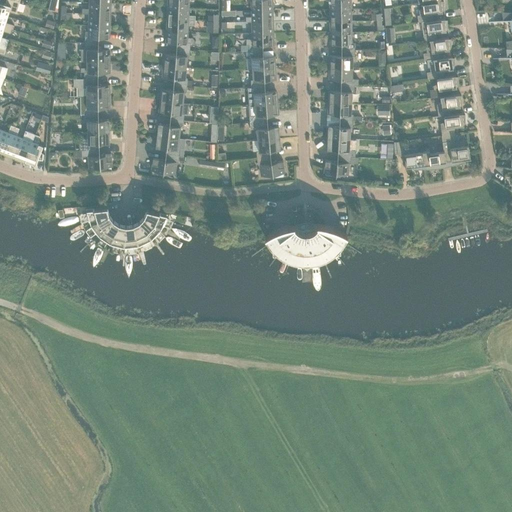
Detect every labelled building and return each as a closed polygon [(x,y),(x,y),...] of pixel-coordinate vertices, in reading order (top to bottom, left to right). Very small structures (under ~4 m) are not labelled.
[(16,12),(19,2),(11,0),(5,0),(5,4),(0,2),(0,13),(7,16),(9,10),(16,12)] [(50,0),(48,9),(55,11),(57,11),(58,0),(50,0)] [(168,0),(168,7),(188,8),(188,0),(168,0)] [(251,0),(251,10),(272,10),(271,0),(251,0)] [(330,0),(330,9),(351,9),(350,0),(330,0)] [(433,20),(433,13),(442,12),(442,10),(443,10),(443,1),(441,1),(440,0),(436,0),(422,2),(423,8),(419,9),(419,15),(417,15),(418,22),(421,21),(433,20)] [(109,14),(110,3),(89,2),(89,13),(109,14)] [(188,15),(188,8),(168,7),(167,19),(195,20),(195,15),(188,15)] [(330,20),(351,20),(351,9),(330,9),(330,20)] [(251,21),(272,21),(272,10),(251,10),(251,16),(245,17),(245,22),(252,22),(251,21)] [(511,11),(501,12),(503,20),(489,22),(489,23),(509,20),(511,30),(511,29),(511,11)] [(6,22),(7,16),(0,13),(0,25),(11,29),(13,24),(6,22)] [(109,26),(109,14),(89,13),(88,25),(109,26)] [(433,20),(421,21),(424,40),(429,40),(436,39),(436,38),(436,32),(445,31),(446,31),(446,29),(447,29),(447,20),(444,20),(444,19),(445,19),(445,18),(433,20)] [(53,28),(55,21),(47,19),(45,26),(53,28)] [(195,25),(195,20),(167,19),(167,30),(187,31),(188,24),(195,25)] [(330,32),(351,32),(351,20),(330,20),(330,32)] [(252,33),(272,32),(272,21),(251,21),(252,22),(252,33)] [(218,33),(218,22),(208,22),(208,32),(218,33)] [(10,33),(11,29),(0,25),(0,36),(1,37),(3,31),(10,33)] [(108,37),(109,26),(88,25),(88,31),(85,31),(84,43),(98,43),(98,37),(108,37)] [(187,37),(187,31),(167,30),(166,42),(176,42),(176,48),(190,49),(190,45),(194,45),(194,40),(192,37),(187,37)] [(249,51),(263,50),(262,44),(272,44),(272,32),(252,33),(252,38),(246,39),(246,45),(249,45),(249,51)] [(341,49),(355,49),(355,43),(351,43),(351,32),(330,32),(331,44),(341,43),(341,49)] [(440,57),(440,51),(449,50),(449,48),(450,48),(450,39),(448,39),(448,37),(436,38),(436,39),(429,40),(430,46),(426,47),(426,52),(423,53),(424,60),(432,59),(440,57)] [(50,48),(52,42),(43,39),(41,46),(50,48)] [(98,49),(98,43),(84,43),(84,49),(80,49),(80,60),(87,61),(109,61),(109,49),(98,49)] [(189,56),(190,49),(176,48),(175,54),(165,53),(164,65),(186,67),(187,56),(189,56)] [(507,57),(492,58),(493,59),(511,56),(511,48),(506,48),(507,57)] [(330,67),(352,67),(352,61),(356,61),(356,55),(355,55),(355,49),(341,49),(341,55),(330,55),(330,67)] [(49,60),(52,53),(43,50),(41,57),(49,60)] [(252,69),(274,67),(274,56),(263,56),(263,50),(249,51),(249,58),(252,58),(252,69)] [(443,76),(443,70),(452,68),(452,69),(453,69),(453,67),(454,67),(454,58),(451,58),(451,56),(452,56),(440,57),(432,59),(433,59),(434,65),(429,66),(430,71),(426,72),(427,79),(436,77),(443,76)] [(49,74),(52,65),(37,61),(35,70),(49,74)] [(109,73),(109,61),(87,61),(87,67),(80,67),(80,72),(84,72),(84,78),(98,78),(98,72),(109,73)] [(185,78),(186,67),(164,65),(163,77),(174,78),(173,84),(187,85),(187,78),(185,78)] [(251,87),(264,86),(264,80),(275,79),(274,67),(252,69),(253,80),(250,80),(251,87)] [(352,79),(352,67),(330,67),(330,79),(340,79),(340,85),(354,85),(358,85),(358,79),(352,79)] [(447,95),(447,89),(456,87),(456,88),(456,87),(456,86),(458,86),(458,77),(455,77),(455,75),(443,76),(436,77),(436,78),(437,78),(437,84),(433,85),(433,89),(429,89),(430,98),(439,96),(447,95)] [(109,84),(98,84),(98,78),(84,78),(74,78),(74,88),(77,88),(77,96),(87,96),(109,96),(109,84)] [(186,92),(187,85),(173,84),(172,89),(162,88),(160,100),(183,102),(184,91),(186,92)] [(511,84),(510,85),(510,93),(496,94),(511,93),(511,84)] [(354,92),(354,85),(340,85),(340,91),(329,90),(329,102),(351,103),(351,92),(354,92)] [(249,105),(277,103),(276,91),(265,91),(264,86),(251,87),(248,87),(248,100),(249,105)] [(392,101),(402,100),(401,91),(391,93),(392,101)] [(439,97),(440,97),(441,103),(436,104),(438,116),(443,115),(451,114),(451,107),(459,106),(460,106),(460,105),(461,105),(461,95),(458,95),(458,94),(459,94),(459,93),(447,95),(439,96),(439,97)] [(84,114),(98,114),(98,108),(109,108),(109,96),(87,96),(87,107),(84,107),(84,114)] [(181,113),(183,102),(160,100),(159,112),(170,113),(169,119),(183,120),(184,114),(181,113)] [(351,114),(351,103),(329,102),(328,114),(339,114),(339,120),(353,121),(353,114),(351,114)] [(45,112),(48,106),(41,103),(39,109),(45,112)] [(267,121),(267,115),(278,115),(277,103),(249,105),(249,122),(267,121)] [(211,106),(209,122),(217,123),(217,107),(211,106)] [(38,122),(41,114),(35,112),(32,120),(38,122)] [(454,133),(455,133),(454,133),(454,126),(463,125),(464,125),(463,123),(465,123),(465,114),(462,114),(462,113),(462,112),(451,114),(443,115),(443,116),(444,116),(445,121),(440,123),(442,135),(454,133)] [(87,132),(109,131),(109,119),(104,119),(98,120),(98,114),(84,114),(85,121),(87,121),(87,132)] [(182,127),(183,120),(169,119),(169,125),(163,124),(164,124),(158,123),(157,135),(179,138),(180,127),(182,127)] [(352,127),(353,121),(339,120),(339,126),(333,126),(333,125),(328,125),(327,137),(349,138),(350,127),(352,127)] [(257,140),(279,138),(278,126),(273,126),(268,127),(267,121),(249,122),(250,129),(256,129),(257,140)] [(383,135),(390,134),(389,124),(382,125),(383,135)] [(0,148),(6,151),(15,127),(11,125),(8,132),(2,130),(0,135),(0,148)] [(16,155),(22,137),(17,135),(19,128),(15,127),(6,151),(16,155)] [(85,150),(99,149),(99,143),(104,143),(110,143),(109,131),(87,132),(87,137),(83,137),(82,139),(82,143),(79,143),(79,150),(76,150),(85,150)] [(26,159),(35,134),(31,133),(28,140),(22,137),(16,155),(25,158),(26,159)] [(454,147),(454,133),(442,135),(441,135),(443,149),(450,148),(452,161),(451,161),(452,165),(456,164),(459,163),(463,161),(463,159),(471,158),(470,158),(468,145),(454,147)] [(26,159),(25,158),(24,161),(35,165),(38,159),(42,159),(43,152),(40,152),(43,145),(37,143),(40,136),(35,134),(26,159)] [(178,144),(179,138),(157,135),(155,147),(161,148),(161,147),(166,148),(165,154),(179,156),(183,156),(184,145),(178,144)] [(349,150),(349,138),(327,137),(327,149),(332,149),(337,150),(337,155),(351,157),(355,157),(355,150),(349,150)] [(257,158),(270,156),(270,150),(275,150),(281,150),(279,138),(257,140),(258,151),(256,151),(257,158)] [(424,168),(422,151),(418,152),(417,147),(404,149),(403,140),(396,141),(398,156),(398,155),(404,155),(405,166),(405,167),(413,166),(413,168),(417,168),(420,169),(424,168)] [(447,166),(452,165),(451,161),(452,161),(450,148),(443,149),(443,151),(429,153),(429,150),(422,151),(424,168),(429,168),(434,168),(438,167),(443,167),(447,166)] [(85,150),(76,150),(76,157),(88,156),(89,168),(100,167),(100,171),(111,170),(110,154),(99,155),(99,149),(85,150)] [(178,163),(179,156),(165,154),(164,160),(154,158),(151,174),(163,176),(163,172),(174,174),(175,162),(178,163)] [(350,163),(351,157),(337,155),(337,161),(326,160),(324,176),(335,177),(335,178),(336,178),(336,174),(347,175),(348,163),(350,163)] [(270,156),(257,158),(258,165),(260,164),(261,176),(272,174),(273,178),(284,176),(282,161),(271,162),(270,156)] [(198,160),(198,164),(224,168),(225,163),(198,160)] [(90,222),(109,213),(108,213),(107,208),(107,206),(86,209),(90,222)] [(143,216),(160,227),(166,214),(167,214),(146,209),(146,210),(144,215),(143,216)] [(99,234),(113,219),(112,218),(109,214),(109,213),(90,222),(99,234)] [(151,237),(160,227),(143,216),(139,220),(139,221),(151,237)] [(110,242),(119,223),(118,222),(114,220),(113,219),(99,234),(110,242)] [(138,243),(151,237),(139,221),(138,221),(133,223),(132,224),(138,243)] [(124,245),(125,224),(120,223),(119,223),(110,242),(124,245)] [(344,238),(346,235),(347,235),(343,232),(340,230),(338,229),(335,228),(332,226),(329,225),(327,225),(324,224),(321,224),(316,223),(313,223),(311,223),(305,223),(302,223),(299,223),(296,224),(293,224),(290,225),(287,225),(283,226),(281,227),(278,228),(276,229),(273,231),(270,233),(269,234),(265,237),(266,237),(268,240),(270,243),(271,245),(272,247),(275,249),(277,251),(279,253),(282,254),(283,255),(286,257),(289,258),(291,259),(294,260),(297,260),(300,261),(303,261),(307,261),(310,261),(313,261),(316,260),(319,259),(321,258),(324,257),(327,255),(330,254),(332,252),(334,250),(337,248),(338,247),(339,246),(341,243),(342,241),(344,238)] [(124,245),(138,243),(132,224),(126,224),(125,224),(124,245)]
